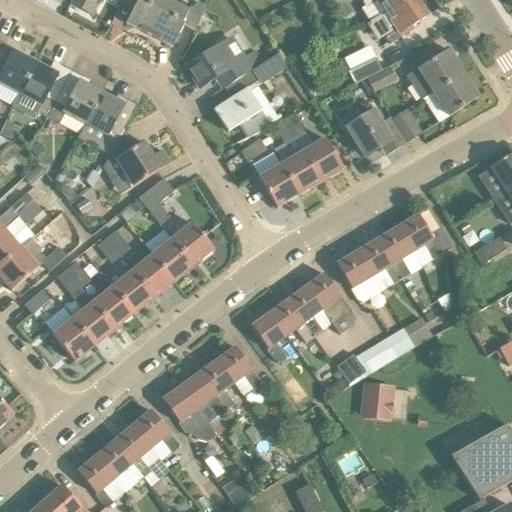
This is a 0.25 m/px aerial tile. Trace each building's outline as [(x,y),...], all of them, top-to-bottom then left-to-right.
[(89,1),(89,0),(71,0),(69,5),(92,17),(98,6),(89,1)] [(125,23),(149,36),(167,1),(166,0),(134,0),(137,2),(125,23)] [(406,0),(357,0),(372,22),(383,15),(406,0)] [(426,18),(414,0),(406,0),(383,15),(390,27),(379,34),(387,46),(412,30),(411,27),(426,18)] [(167,1),(149,36),(172,48),(183,26),(194,32),(206,10),(192,3),(188,11),(167,1)] [(233,38),(185,68),(199,90),(213,81),(220,92),(251,72),(255,70),(264,64),(256,51),(246,58),(233,38)] [(0,87),(18,97),(34,66),(13,54),(18,44),(7,39),(0,53),(0,87)] [(447,52),(416,71),(405,78),(420,102),(422,101),(462,75),(447,52)] [(277,55),(264,64),(255,70),(251,72),(260,86),(286,70),(277,55)] [(360,82),(366,79),(381,72),(375,60),(347,73),(353,86),(360,82)] [(54,76),(34,66),(18,97),(39,108),(35,115),(47,120),(71,73),(59,67),(54,76)] [(396,82),(389,68),(381,72),(366,79),(374,94),(396,82)] [(82,79),(71,73),(47,120),(56,126),(61,116),(84,127),(100,96),(79,85),(82,79)] [(477,99),(462,75),(422,101),(437,125),(477,99)] [(368,97),(374,94),(366,79),(360,82),(368,97)] [(239,126),(248,138),(270,127),(246,89),(213,111),(227,134),(239,126)] [(124,100),(120,107),(100,96),(84,127),(105,139),(108,132),(119,138),(123,130),(135,106),(124,100)] [(346,130),(364,159),(390,142),(395,151),(405,144),(390,120),(386,123),(378,109),(346,130)] [(407,109),(390,120),(405,144),(423,134),(407,109)] [(295,115),(283,121),(319,183),(341,170),(323,139),(311,146),(305,136),(295,115)] [(290,158),(279,165),(297,196),(319,183),(283,121),(274,125),(283,146),(290,158)] [(161,152),(152,158),(142,143),(134,148),(123,130),(119,138),(102,169),(118,194),(130,187),(131,189),(169,164),(161,152)] [(266,151),(266,150),(258,140),(239,153),(247,164),(266,151)] [(39,143),(30,151),(36,159),(45,151),(39,143)] [(505,195),(511,190),(511,154),(489,170),(505,195)] [(275,209),(297,196),(279,165),(257,178),(275,209)] [(38,168),(25,179),(30,187),(44,175),(38,168)] [(174,193),(163,180),(139,200),(149,212),(158,205),(174,193)] [(69,188),(61,194),(69,204),(77,198),(69,188)] [(34,203),(26,194),(9,209),(18,218),(34,203)] [(81,215),(92,209),(87,200),(76,207),(81,215)] [(138,201),(130,208),(136,215),(144,208),(138,201)] [(34,203),(18,218),(26,227),(42,213),(34,203)] [(169,219),(158,205),(149,212),(160,226),(169,219)] [(429,235),(418,216),(397,228),(413,255),(424,248),(433,261),(450,251),(438,230),(429,235)] [(170,240),(193,268),(213,252),(190,223),(170,240)] [(471,231),(466,223),(459,228),(464,236),(471,231)] [(397,228),(377,240),(401,281),(410,275),(402,261),(413,255),(397,228)] [(0,267),(21,249),(4,230),(0,233),(0,267)] [(129,250),(115,233),(115,232),(105,240),(120,258),(129,250)] [(32,239),(21,249),(0,267),(0,280),(11,292),(42,265),(49,273),(73,251),(65,242),(44,259),(39,253),(42,251),(32,239)] [(506,251),(498,239),(473,254),(480,266),(506,251)] [(110,265),(120,258),(105,240),(96,247),(110,265)] [(173,284),(193,268),(170,240),(150,255),(173,284)] [(377,240),(356,253),(372,279),(383,272),(391,286),(401,281),(377,240)] [(361,286),(372,279),(356,253),(336,265),(360,305),(370,300),(361,286)] [(153,300),(173,284),(150,255),(131,271),(153,300)] [(89,283),(75,264),(66,272),(80,290),(89,283)] [(133,316),(153,300),(131,271),(110,287),(133,316)] [(70,297),(80,290),(66,272),(56,279),(70,297)] [(355,319),(351,314),(323,275),(304,288),(322,312),(339,336),(347,331),(355,319)] [(113,332),(133,316),(110,287),(91,303),(113,332)] [(322,312),(304,288),(287,301),(314,338),(322,332),(313,319),(322,312)] [(31,316),(48,301),(41,292),(23,307),(31,316)] [(451,307),(450,294),(438,301),(445,313),(450,310),(451,307)] [(287,301),(269,314),(286,338),(295,331),(304,345),(314,338),(287,301)] [(113,332),(91,303),(71,319),(93,348),(113,332)] [(250,327),(277,365),(286,359),(276,345),(286,338),(269,314),(250,327)] [(73,364),(93,348),(71,319),(50,335),(73,364)] [(403,330),(413,348),(432,337),(421,319),(403,330)] [(403,330),(379,344),(390,362),(413,348),(403,330)] [(511,343),(498,351),(508,368),(511,365),(511,343)] [(390,362),(379,344),(355,358),(366,376),(390,362)] [(234,348),(215,362),(233,386),(243,379),(252,392),(261,386),(234,348)] [(348,387),(366,376),(355,358),(352,354),(334,368),(348,387)] [(215,362),(198,375),(225,412),(234,406),(224,392),(233,386),(215,362)] [(198,375),(180,388),(207,425),(225,412),(198,375)] [(342,380),(333,386),(338,393),(347,387),(342,380)] [(365,387),(362,417),(389,420),(391,390),(365,387)] [(161,401),(188,439),(192,436),(195,441),(206,443),(215,436),(207,425),(180,388),(161,401)] [(0,427),(13,416),(0,401),(0,427)] [(150,412),(131,427),(151,451),(160,443),(171,455),(180,448),(150,412)] [(113,443),(143,478),(147,483),(155,476),(141,459),(151,451),(131,427),(113,443)] [(243,433),(253,446),(262,439),(252,427),(243,433)] [(477,501),(511,480),(511,439),(504,428),(452,459),(477,501)] [(295,441),(305,458),(321,448),(310,431),(295,441)] [(134,485),(143,478),(113,443),(94,458),(114,481),(124,473),(134,485)] [(104,490),(114,481),(94,458),(76,473),(106,509),(115,503),(104,490)] [(258,480),(250,486),(256,495),(264,489),(258,480)] [(241,490),(228,499),(234,508),(253,495),(247,486),(241,490)] [(303,511),(321,511),(308,486),(294,493),(303,511)] [(83,511),(60,487),(43,502),(51,511),(83,511)] [(511,511),(508,504),(493,511),(489,511),(483,500),(462,511),(511,511)] [(51,511),(43,502),(32,511),(51,511)]
